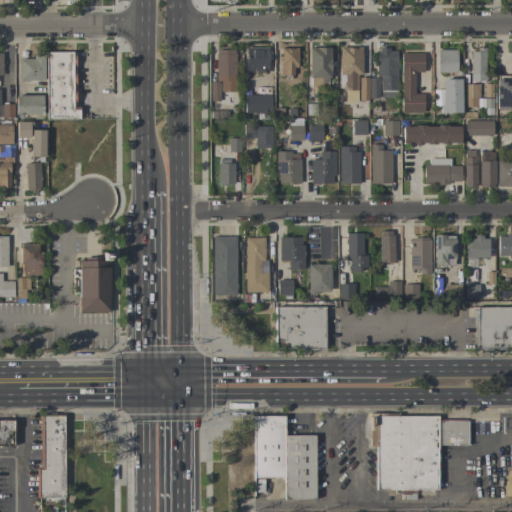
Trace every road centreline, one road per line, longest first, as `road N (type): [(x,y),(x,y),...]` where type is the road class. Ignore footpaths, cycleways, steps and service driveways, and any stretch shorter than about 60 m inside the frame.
road 1 (secondary): [(177,385),(205,395),(511,395)]
road 2 (residential): [(511,22),(179,24)]
road 3 (residential): [(511,209),(179,210)]
road 4 (primary): [(179,271),(179,0)]
road 5 (secondary): [(368,370),(207,371),(177,385)]
road 6 (primary): [(146,0),(146,190)]
road 7 (residential): [(146,25),(0,25)]
road 8 (secondary): [(511,368),(368,370)]
road 9 (primary): [(147,385),(145,511)]
road 10 (primary): [(178,511),(177,385)]
road 11 (secondary): [(27,386),(147,385)]
